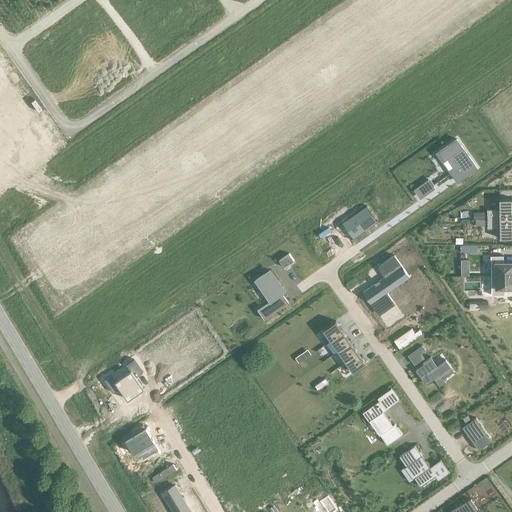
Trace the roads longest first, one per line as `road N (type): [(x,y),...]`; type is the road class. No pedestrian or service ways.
road 1 (residential): [(235,15),(71,132),(10,46)]
road 2 (residential): [(325,270),(471,477)]
road 3 (tertiary): [(117,511),(0,313)]
road 4 (residential): [(146,395),(217,511)]
